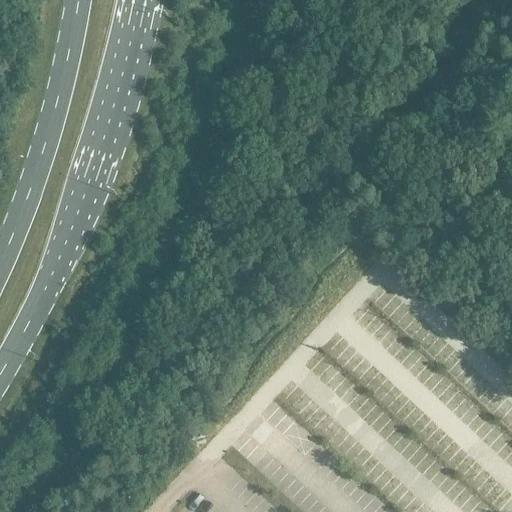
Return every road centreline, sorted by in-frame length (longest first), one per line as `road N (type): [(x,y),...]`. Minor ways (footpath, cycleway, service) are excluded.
road 1 (primary): [(0,374),(72,230),(137,0)]
road 2 (primary): [(77,0),(32,182),(0,262)]
